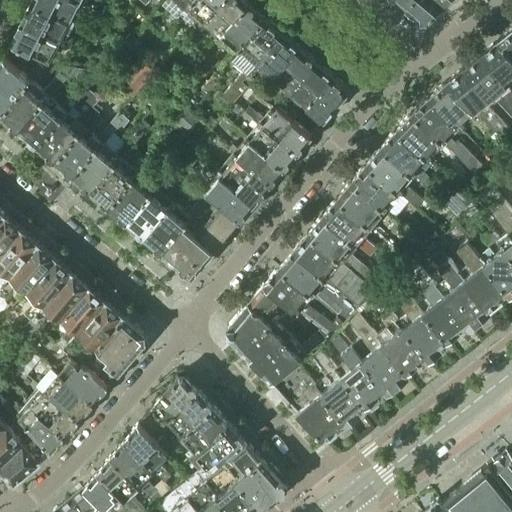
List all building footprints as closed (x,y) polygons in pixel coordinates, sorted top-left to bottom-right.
[(75,0),(31,0),(31,1),(69,20),(78,1),(75,0)] [(194,0),(188,8),(204,21),(222,0),(194,0)] [(220,36),(250,2),(247,0),(222,0),(204,21),(220,36)] [(429,18),(450,0),(411,0),(407,5),(421,18),(429,18)] [(31,1),(21,21),(59,40),(69,20),(31,1)] [(238,45),(239,46),(265,15),(250,2),(220,36),(234,48),(235,49),(238,45)] [(114,23),(120,10),(108,4),(102,18),(114,23)] [(257,61),(259,63),(285,32),(265,15),(239,46),(238,45),(235,49),(234,48),(227,55),(243,69),(221,95),(233,105),(255,79),(247,72),(257,61)] [(59,40),(21,21),(11,41),(49,60),(59,40)] [(511,49),(511,27),(499,37),(511,49)] [(302,46),(285,32),(259,63),(276,77),(302,46)] [(511,49),(499,37),(482,51),(511,82),(511,49)] [(293,91),(319,61),(302,46),(276,77),(293,91)] [(511,82),(482,51),(465,65),(496,97),(511,117),(511,82)] [(25,73),(4,55),(0,62),(0,81),(15,94),(29,77),(25,73)] [(134,95),(156,69),(139,55),(125,71),(127,73),(119,83),(134,95)] [(0,111),(18,126),(47,93),(65,75),(73,66),(65,65),(44,90),(33,81),(48,64),(39,56),(25,73),(29,77),(15,94),(0,111)] [(110,73),(115,64),(104,58),(99,67),(110,73)] [(309,106),(318,95),(327,84),(335,75),(319,61),(293,91),(309,106)] [(496,97),(465,65),(447,80),(478,111),(502,141),(511,133),(511,132),(488,103),(496,97)] [(70,73),(79,82),(92,69),(76,66),(70,73)] [(222,74),(215,69),(201,88),(208,93),(222,74)] [(18,126),(36,141),(65,108),(61,104),(51,96),(67,76),(65,75),(47,93),(18,126)] [(335,75),(327,84),(343,97),(347,92),(347,85),(346,85),(335,75)] [(447,80),(428,95),(460,126),(478,111),(447,80)] [(0,110),(0,111),(15,94),(0,81),(0,110)] [(65,108),(36,141),(54,157),(100,104),(97,101),(104,92),(94,84),(90,89),(81,81),(61,104),(65,108)] [(327,84),(318,95),(333,108),(343,97),(327,84)] [(324,118),(333,108),(318,95),(309,106),(324,118)] [(453,133),(460,126),(428,95),(410,111),(444,142),(473,171),(482,162),(458,138),(456,140),(451,135),(453,133)] [(54,157),(71,171),(124,113),(119,109),(108,123),(97,114),(103,106),(100,104),(54,157)] [(254,117),(253,118),(260,124),(263,120),(257,114),(258,112),(250,105),(246,110),(254,117)] [(266,122),(298,149),(311,134),(279,108),(266,122)] [(185,109),(176,119),(188,129),(196,120),(185,109)] [(397,124),(396,126),(430,156),(435,161),(438,158),(433,153),(437,149),(444,142),(410,111),(409,112),(397,124)] [(124,113),(71,171),(88,186),(117,154),(115,151),(125,140),(114,131),(118,126),(122,129),(131,119),(124,113)] [(144,118),(130,134),(137,140),(151,124),(144,118)] [(298,149),(266,122),(252,139),(284,166),(298,149)] [(396,126),(381,143),(415,173),(417,170),(430,156),(396,126)] [(129,134),(125,140),(115,151),(117,154),(88,186),(109,204),(153,154),(147,149),(143,154),(133,145),(137,141),(129,134)] [(239,153),(271,182),(284,166),(252,139),(242,150),(236,145),(233,148),(239,153)] [(366,161),(400,191),(425,212),(431,204),(406,183),(415,173),(381,143),(366,161)] [(221,174),(254,202),(271,182),(239,153),(225,170),(218,165),(215,169),(221,174)] [(158,159),(153,154),(109,204),(127,219),(176,163),(171,158),(151,182),(144,176),(158,159)] [(511,167),(511,162),(506,157),(500,163),(508,171),(511,167)] [(366,161),(352,178),(386,206),(400,191),(366,161)] [(127,219),(144,234),(173,201),(190,181),(194,177),(189,173),(169,197),(159,188),(162,184),(164,186),(172,177),(169,174),(172,171),(174,173),(180,167),(176,163),(127,219)] [(207,190),(239,219),(240,218),(241,218),(254,202),(221,174),(207,190)] [(352,178),(337,196),(371,224),(383,211),(388,215),(391,211),(386,206),(352,178)] [(144,234),(163,250),(192,216),(176,203),(193,184),(190,181),(173,201),(144,234)] [(474,198),(459,183),(451,191),(465,206),(474,198)] [(207,190),(188,213),(192,216),(202,225),(221,241),(239,219),(207,190)] [(323,212),(357,241),(372,253),(378,246),(363,233),(371,224),(337,196),(323,212)] [(511,207),(504,198),(491,209),(511,234),(511,236),(504,243),(511,253),(511,207)] [(323,212),(309,229),(370,281),(377,273),(350,250),(357,241),(323,212)] [(0,253),(23,228),(6,213),(0,219),(0,253)] [(202,225),(192,216),(163,250),(188,272),(195,271),(221,241),(202,225)] [(0,286),(1,285),(39,241),(23,228),(0,253),(0,286)] [(369,282),(370,281),(309,229),(294,247),(363,306),(377,289),(369,282)] [(494,251),(484,259),(483,259),(506,288),(510,293),(511,291),(511,253),(504,243),(495,231),(485,239),(494,251)] [(490,309),(504,298),(500,293),(506,288),(483,259),(484,259),(468,239),(456,248),(472,268),(463,275),(490,309)] [(26,289),(55,255),(39,241),(1,285),(10,292),(19,283),(26,289)] [(452,284),(442,292),(466,321),(469,325),(490,309),(463,275),(436,242),(426,250),(452,284)] [(294,247),(280,264),(313,293),(337,313),(341,317),(345,320),(356,306),(360,309),(363,306),(294,247)] [(32,318),(44,304),(73,270),(55,255),(26,289),(36,298),(24,311),(32,318)] [(331,321),(306,301),(313,293),(280,264),(266,281),(300,309),(298,311),(302,314),(297,319),(306,326),(310,321),(312,319),(329,332),(341,317),(337,313),(331,321)] [(61,317),(89,284),(73,270),(44,304),(32,318),(16,337),(23,343),(51,311),(60,318),(61,317)] [(449,342),(463,330),(459,326),(466,321),(442,292),(432,280),(423,287),(433,299),(423,307),(445,337),(449,342)] [(230,334),(241,346),(275,317),(290,304),(298,311),(300,309),(266,281),(255,294),(229,325),(230,334)] [(64,349),(79,331),(107,299),(89,284),(61,317),(57,321),(67,330),(56,342),(64,349)] [(422,362),(419,358),(425,353),(402,324),(379,295),(370,302),(388,326),(378,334),(409,373),(422,362)] [(402,324),(425,353),(429,358),(443,346),(439,342),(445,337),(423,307),(413,295),(402,304),(412,316),(402,324)] [(95,346),(110,330),(124,314),(107,299),(79,331),(95,346)] [(384,386),(388,390),(409,373),(378,334),(359,311),(349,319),(362,336),(350,345),(384,386)] [(124,314),(110,330),(135,352),(143,343),(141,328),(124,314)] [(301,345),(292,334),(291,333),(278,321),(275,317),(241,346),(272,379),(297,359),(307,351),(327,333),(322,327),(301,345)] [(119,371),(135,352),(110,330),(95,346),(107,356),(104,359),(119,371)] [(350,365),(341,372),(364,402),(367,406),(382,395),(378,390),(384,386),(350,345),(339,330),(329,338),(350,365)] [(321,388),(343,418),(347,422),(361,411),(358,407),(364,402),(341,372),(321,347),(311,355),(327,375),(317,382),(321,388)] [(84,363),(108,382),(115,374),(103,365),(105,364),(91,353),(84,363)] [(108,382),(84,363),(83,362),(80,364),(73,358),(60,373),(93,400),(109,383),(108,382)] [(321,388),(297,359),(272,379),(327,438),(341,427),(337,423),(343,418),(321,388)] [(93,400),(60,373),(46,390),(79,417),(93,400)] [(197,388),(187,377),(175,377),(152,406),(139,421),(151,435),(161,425),(159,424),(163,419),(164,421),(167,418),(197,388)] [(197,388),(167,418),(180,432),(179,433),(181,435),(213,405),(197,388)] [(79,417),(46,390),(31,407),(65,433),(79,417)] [(189,455),(195,450),(228,421),(213,405),(181,435),(192,447),(186,452),(189,455)] [(37,437),(42,443),(49,451),(50,450),(65,433),(31,407),(21,419),(37,437)] [(0,433),(9,425),(0,415),(0,433)] [(139,421),(124,438),(152,466),(154,468),(165,480),(171,475),(158,460),(167,452),(151,435),(139,421)] [(228,421),(195,450),(206,462),(216,453),(219,457),(243,437),(228,421)] [(0,464),(0,465),(24,441),(9,425),(0,433),(0,464)] [(28,445),(24,441),(0,465),(12,477),(16,477),(17,478),(49,451),(42,443),(37,437),(28,445)] [(124,438),(111,453),(140,483),(156,499),(162,493),(146,475),(154,468),(152,466),(124,438)] [(273,468),(248,441),(230,457),(242,470),(236,475),(249,489),(273,468)] [(511,453),(507,447),(488,463),(511,491),(511,453)] [(111,453),(97,469),(125,499),(127,498),(138,511),(139,511),(146,506),(132,491),(140,483),(111,453)] [(199,470),(235,511),(256,511),(264,506),(249,489),(236,475),(221,456),(219,458),(216,455),(199,470)] [(511,511),(511,491),(488,463),(443,499),(453,511),(511,511)] [(249,489),(264,506),(285,489),(285,488),(285,487),(285,482),(286,482),(273,468),(249,489)] [(84,485),(96,501),(105,511),(110,511),(125,499),(97,469),(84,485)] [(179,485),(202,511),(235,511),(199,470),(179,485)] [(84,485),(72,495),(86,511),(105,511),(96,501),(84,485)] [(171,511),(202,511),(179,485),(162,500),(171,511)] [(86,511),(72,495),(59,505),(64,511),(86,511)] [(423,510),(421,511),(451,511),(442,500),(439,496),(423,510)]
